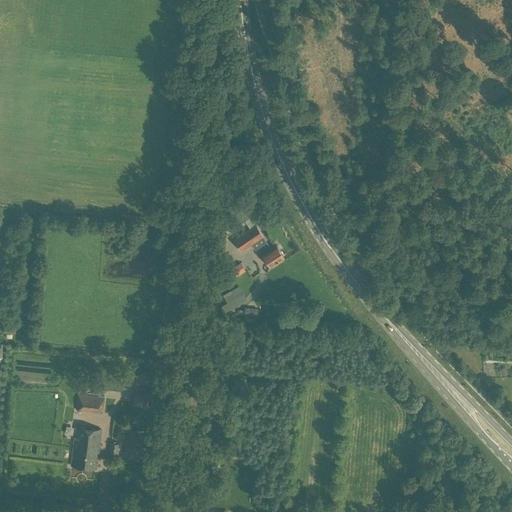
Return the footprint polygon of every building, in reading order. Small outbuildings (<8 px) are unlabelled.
[(240,251),(263,236),(255,224),(233,239),(240,251)] [(262,254),(260,256),(263,260),(265,259),(270,265),(283,256),(282,254),(283,253),(281,251),(280,251),(275,243),(261,252),(262,254)] [(234,266),(230,269),(235,277),(245,271),(239,263),(234,266)] [(243,308),(242,315),(257,316),(258,309),(243,308)] [(147,407),(149,392),(134,389),(132,404),(147,407)] [(101,413),(104,398),(78,395),(75,409),(101,413)] [(95,468),(100,430),(76,427),(71,465),(95,468)] [(130,428),(126,455),(139,456),(142,430),(130,428)] [(115,443),(116,441),(112,441),(112,443),(111,442),(109,454),(117,455),(118,445),(118,443),(115,443)]
